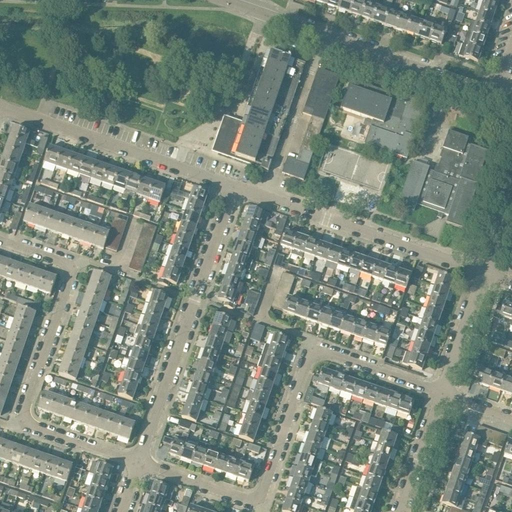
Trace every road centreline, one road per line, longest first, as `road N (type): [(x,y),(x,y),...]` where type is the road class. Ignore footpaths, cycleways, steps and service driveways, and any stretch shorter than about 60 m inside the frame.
road 1 (residential): [(138,465),(260,504),(310,348),(441,393)]
road 2 (residential): [(138,465),(18,426),(72,269),(0,243)]
road 3 (residential): [(138,465),(228,187)]
road 4 (unclassified): [(495,96),(222,0)]
road 5 (unclassified): [(482,275),(228,187)]
road 6 (unclassified): [(228,187),(0,108)]
road 7 (unclassified): [(441,393),(482,275)]
road 8 (unclassified): [(401,511),(441,393)]
